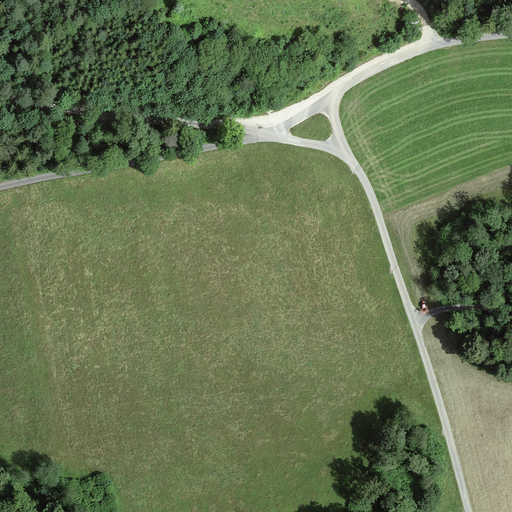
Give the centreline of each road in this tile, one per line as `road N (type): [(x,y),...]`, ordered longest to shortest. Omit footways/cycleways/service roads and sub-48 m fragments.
road 1 (unclassified): [(468,511),(414,324),(345,151)]
road 2 (unclassified): [(267,132),(0,187)]
road 3 (unclassified): [(0,99),(267,132)]
road 4 (unclassified): [(511,33),(434,42),(337,91)]
